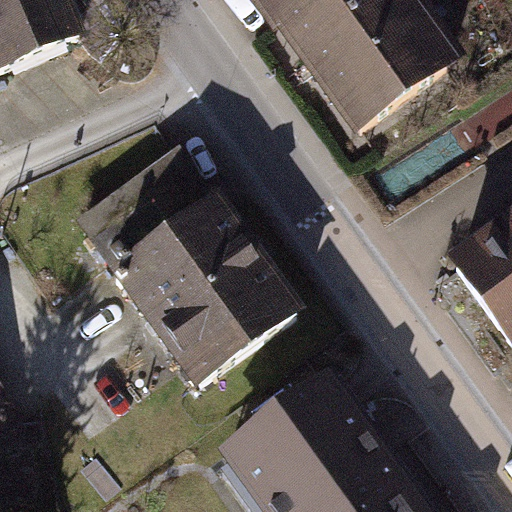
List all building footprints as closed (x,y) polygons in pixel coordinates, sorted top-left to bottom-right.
[(71,0),(0,0),(0,81),(90,44),(71,0)] [(262,0),(361,139),(465,66),(418,0),(262,0)] [(184,155),(85,227),(205,391),(304,320),(184,155)] [(511,230),(462,267),(511,341),(511,230)] [(429,511),(336,385),(234,459),(272,511),(429,511)] [(0,391),(0,438),(22,423),(0,391)]
